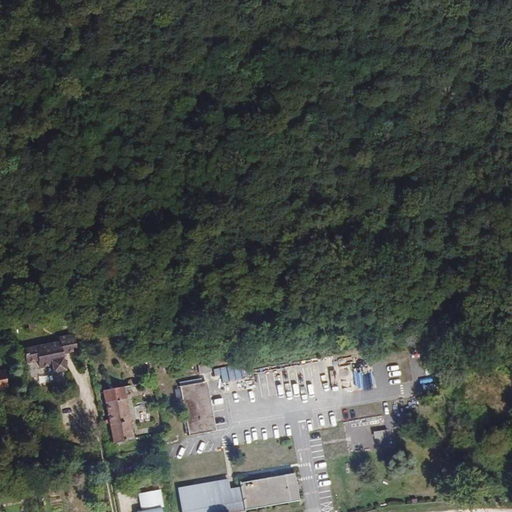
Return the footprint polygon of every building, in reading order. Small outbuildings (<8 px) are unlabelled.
[(97,298),(78,303),(79,308),(99,304),(97,298)] [(59,337),(60,341),(24,349),(27,363),(38,361),(40,368),(52,366),(53,373),(66,371),(63,354),(77,351),(74,334),(59,337)] [(150,383),(156,381),(152,359),(146,361),(149,381),(150,383)] [(197,367),(199,374),(211,372),(209,365),(197,367)] [(510,381),(479,366),(464,398),(484,408),(490,397),(500,402),(510,381)] [(201,383),(210,432),(215,431),(206,381),(201,383)] [(180,386),(189,436),(210,432),(201,383),(180,386)] [(124,387),(103,391),(113,443),(134,439),(124,387)] [(357,419),(357,450),(375,450),(375,439),(389,439),(389,418),(357,419)] [(23,476),(35,474),(30,452),(19,454),(23,476)] [(178,490),(181,511),(215,511),(218,511),(234,511),(240,511),(244,511),(244,510),(299,500),(294,474),(240,483),(241,489),(230,491),(228,481),(178,490)] [(137,510),(137,511),(162,511),(161,505),(164,505),(161,488),(137,492),(141,509),(137,510)]
